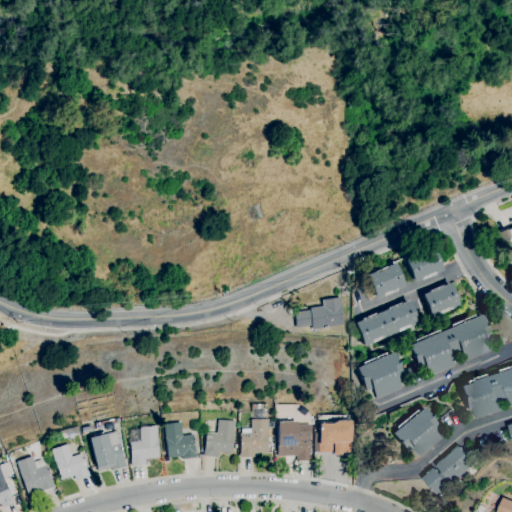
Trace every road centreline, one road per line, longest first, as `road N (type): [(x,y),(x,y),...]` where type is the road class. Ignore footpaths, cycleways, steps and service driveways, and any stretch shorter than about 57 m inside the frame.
road 1 (tertiary): [(0,302),(45,318),(196,314),(511,187)]
road 2 (residential): [(71,511),(178,489),(271,488),(378,511)]
